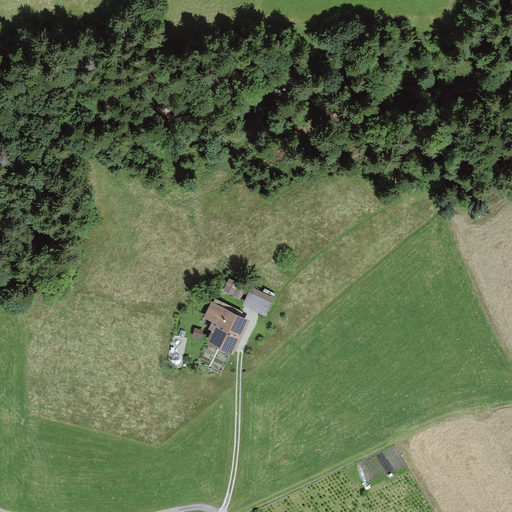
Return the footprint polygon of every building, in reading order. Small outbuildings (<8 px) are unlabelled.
[(474,215),(483,211),(479,202),(470,205),(474,215)] [(224,290),(241,298),(246,286),(230,278),(224,290)] [(266,310),(271,299),(252,289),(246,301),(266,310)] [(243,321),(212,306),(207,315),(221,322),(213,338),(231,346),(243,321)] [(200,338),(202,331),(195,329),(193,336),(200,338)]
